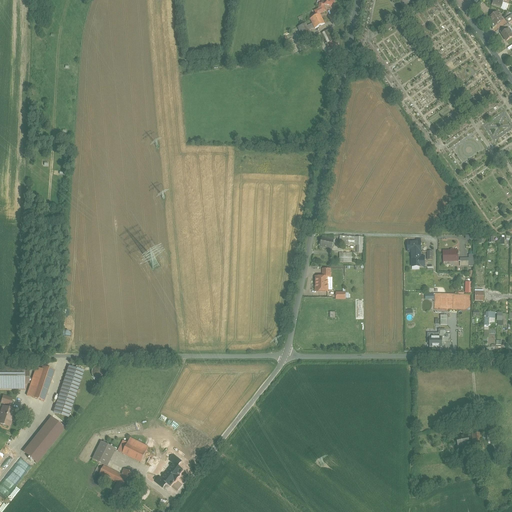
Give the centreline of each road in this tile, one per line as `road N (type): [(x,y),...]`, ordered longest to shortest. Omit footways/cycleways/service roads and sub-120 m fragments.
road 1 (unclassified): [(287,357),(358,0)]
road 2 (unclassified): [(0,355),(287,357)]
road 3 (unclassified): [(287,357),(511,356)]
road 4 (unclassified): [(287,357),(168,511)]
